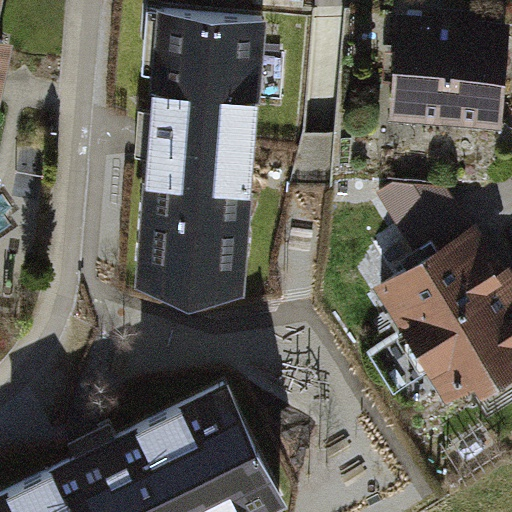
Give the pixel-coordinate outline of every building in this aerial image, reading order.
[(264,9),(161,0),(146,0),(140,70),(158,71),(141,264),(193,282),(241,271),(264,9)] [(503,120),(510,17),(396,9),(388,112),(503,120)] [(0,27),(0,80),(13,31),(0,27)] [(435,398),(511,353),(511,294),(434,162),(387,189),(414,236),(359,268),(435,398)] [(223,376),(0,487),(0,511),(237,511),(281,490),(223,376)]
